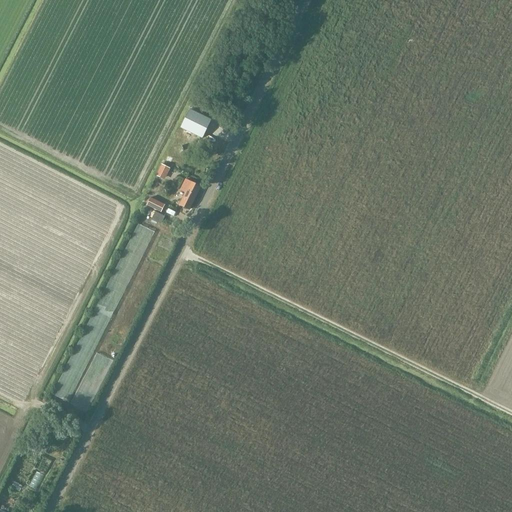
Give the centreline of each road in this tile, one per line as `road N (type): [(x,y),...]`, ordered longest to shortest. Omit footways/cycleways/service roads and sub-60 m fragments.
road 1 (unclassified): [(48,511),(303,0)]
road 2 (track): [(511,414),(179,249)]
